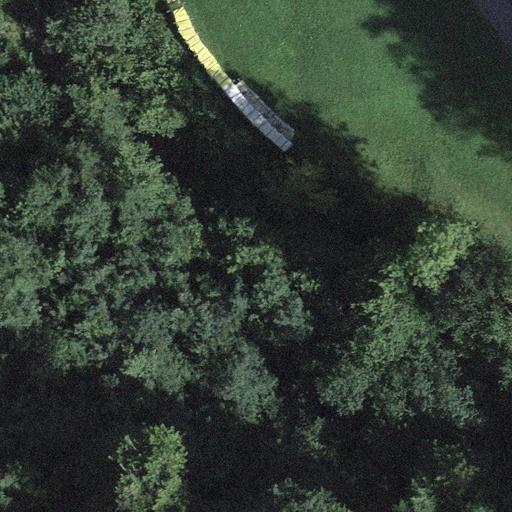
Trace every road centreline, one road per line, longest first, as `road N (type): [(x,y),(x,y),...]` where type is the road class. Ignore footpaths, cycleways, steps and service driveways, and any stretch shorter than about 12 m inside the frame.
road 1 (trunk): [(511,141),(104,333),(0,372)]
road 2 (track): [(0,43),(204,328),(0,287)]
